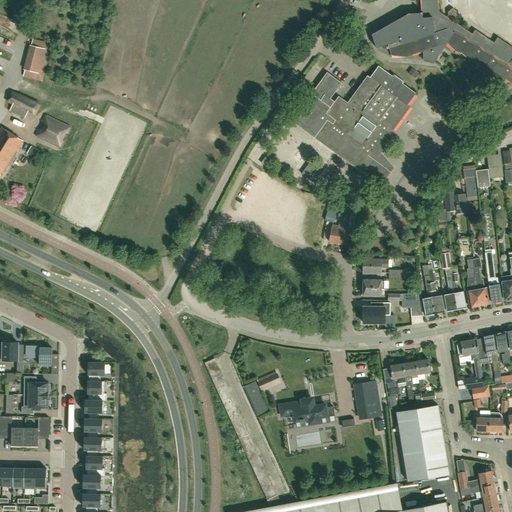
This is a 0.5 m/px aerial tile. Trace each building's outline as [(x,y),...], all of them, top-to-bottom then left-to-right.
[(511,47),(498,38),(494,44),(475,31),(472,35),(450,20),(453,16),(449,13),(446,17),(438,11),(437,0),(421,0),(422,13),(410,14),(410,13),(372,34),(377,48),(387,45),(391,56),(407,57),(423,51),(424,61),(434,64),(447,43),(455,52),(462,53),(470,61),(476,63),(484,71),(490,73),(498,81),(504,82),(506,79),(511,83),(511,47)] [(0,21),(18,30),(21,23),(1,14),(0,16),(0,21)] [(25,77),(46,82),(54,44),(33,40),(25,77)] [(295,124),(315,138),(381,186),(391,172),(394,167),(378,156),(393,136),(390,134),(393,130),(411,107),(407,105),(416,94),(416,93),(403,83),(404,82),(394,74),(393,76),(378,66),(370,77),(367,75),(347,102),(339,96),(338,96),(339,97),(335,102),(330,99),(342,83),(327,72),(303,105),(308,109),(305,113),(304,111),(295,124)] [(418,77),(421,72),(414,69),(411,74),(418,77)] [(34,115),(39,104),(43,95),(22,85),(18,93),(11,90),(6,102),(12,105),(9,111),(24,118),(27,112),(34,115)] [(69,134),(72,127),(46,114),(42,122),(44,123),(41,130),(38,129),(35,136),(61,148),(65,141),(63,140),(66,134),(69,134)] [(0,175),(22,141),(1,127),(0,129),(0,175)] [(27,154),(35,158),(40,151),(32,146),(27,154)] [(507,166),(511,166),(511,167),(511,166),(511,149),(509,150),(503,152),(504,164),(506,164),(507,166)] [(266,166),(270,161),(265,157),(261,163),(266,166)] [(321,174),(308,165),(302,173),(315,183),(321,174)] [(495,165),(488,166),(489,173),(489,179),(504,177),(503,171),(503,168),(495,169),(495,165)] [(488,169),(476,171),(478,187),(490,186),(489,179),(489,173),(488,169)] [(475,177),(466,178),(468,196),(468,199),(478,198),(478,195),(475,177)] [(468,212),(466,193),(455,194),(457,213),(468,212)] [(453,200),(445,200),(446,211),(446,212),(454,211),(453,200)] [(330,203),(326,221),(327,221),(333,223),(336,211),(351,215),(349,227),(346,227),(346,224),(340,223),(339,229),(338,229),(338,226),(332,225),(329,241),(348,245),(354,246),(357,229),(360,209),(351,206),(348,206),(342,204),(339,203),(338,205),(330,203)] [(445,211),(437,212),(438,224),(439,229),(447,228),(446,223),(445,211)] [(436,226),(425,226),(426,236),(437,235),(436,226)] [(449,252),(440,253),(443,269),(451,268),(449,252)] [(486,268),(488,279),(487,279),(492,303),(502,301),(499,284),(500,283),(500,281),(499,280),(498,279),(497,278),(495,278),(493,259),(492,259),(492,252),(485,253),(486,268)] [(511,275),(508,276),(501,277),(505,300),(506,300),(507,301),(511,301),(511,299),(511,298),(511,257),(509,258),(510,269),(511,269),(511,273),(511,275)] [(469,291),(467,291),(470,307),(479,305),(474,274),(473,270),(474,270),(473,260),(473,258),(467,259),(469,269),(467,269),(469,291)] [(364,259),(363,273),(381,273),(381,267),(388,267),(388,260),(381,260),(381,259),(364,259)] [(474,270),(473,270),(474,274),(479,305),(489,303),(486,287),(481,288),(483,286),(482,280),(480,280),(479,275),(482,274),(479,259),(473,260),(474,270)] [(428,266),(430,283),(435,314),(445,312),(442,295),(437,296),(434,282),(432,265),(428,266)] [(430,283),(428,266),(423,266),(423,273),(424,277),(425,277),(426,284),(425,284),(428,297),(422,298),(426,315),(435,314),(430,283)] [(445,269),(447,280),(450,293),(444,294),(447,311),(457,309),(452,279),(451,274),(451,268),(445,269)] [(389,269),(389,278),(412,278),(418,278),(417,274),(412,275),(412,273),(403,273),(403,269),(389,269)] [(457,274),(451,274),(452,279),(457,309),(466,308),(463,292),(463,291),(458,292),(457,286),(456,282),(458,282),(457,274)] [(384,288),(384,280),(363,280),(363,295),(381,295),(381,288),(384,288)] [(421,301),(410,301),(411,307),(411,316),(423,315),(421,305),(421,301)] [(368,307),(363,307),(363,318),(363,323),(385,323),(385,315),(390,315),(390,303),(371,302),(371,304),(368,304),(368,307)] [(190,335),(203,342),(208,333),(195,326),(190,335)] [(504,366),(510,364),(505,332),(496,334),(498,353),(505,352),(505,354),(502,355),(504,366)] [(477,347),(479,353),(479,356),(479,358),(487,357),(487,355),(491,354),(492,360),(495,379),(497,378),(500,378),(494,334),(484,337),(485,346),(477,347)] [(12,342),(12,341),(1,340),(1,360),(24,361),(24,349),(18,348),(18,342),(12,342)] [(479,358),(479,356),(479,353),(477,347),(475,347),(474,340),(461,342),(461,344),(457,344),(458,354),(462,353),(463,356),(471,355),(472,361),(474,360),(475,368),(477,377),(466,379),(467,388),(484,386),(481,367),(480,364),(479,358)] [(52,366),(52,369),(59,369),(59,354),(52,354),(52,348),(40,348),(40,346),(26,345),(26,355),(39,355),(39,365),(52,366)] [(207,368),(217,363),(215,359),(205,363),(207,368)] [(429,359),(416,362),(420,387),(424,386),(423,380),(425,379),(424,374),(431,373),(429,359)] [(88,381),(105,382),(105,381),(100,381),(101,375),(105,375),(105,362),(88,362),(88,375),(89,375),(89,381),(88,381)] [(406,383),(409,400),(413,400),(410,382),(413,382),(411,376),(418,375),(420,387),(416,362),(403,364),(406,383)] [(219,368),(217,363),(207,368),(209,373),(219,368)] [(406,383),(403,364),(390,366),(392,379),(393,384),(388,385),(390,396),(399,394),(398,385),(406,383)] [(219,368),(209,373),(211,378),(221,373),(219,368)] [(258,380),(262,390),(280,381),(276,372),(258,380)] [(223,378),(221,373),(211,378),(213,382),(223,378)] [(511,375),(500,378),(501,383),(506,383),(511,381),(511,375)] [(24,395),(48,395),(48,390),(50,390),(50,383),(48,383),(36,383),(36,377),(24,376),(24,395)] [(223,378),(213,382),(216,387),(226,382),(223,378)] [(85,400),(107,400),(107,393),(104,393),(105,382),(88,381),(88,394),(89,394),(89,400),(85,400)] [(367,400),(358,402),(361,419),(381,416),(376,381),(365,383),(367,400)] [(228,387),(226,382),(216,387),(218,392),(228,387)] [(245,386),(248,391),(257,387),(255,382),(245,386)] [(490,397),(489,392),(488,386),(472,389),(473,399),(490,397)] [(228,387),(218,392),(220,396),(230,392),(228,387)] [(248,391),(250,396),(259,392),(257,387),(248,391)] [(232,397),(230,392),(220,396),(222,401),(232,397)] [(250,396),(252,400),(261,396),(259,392),(250,396)] [(434,392),(421,394),(422,401),(435,399),(434,392)] [(48,395),(24,395),(24,407),(22,407),(22,413),(34,414),(34,410),(41,410),(41,408),(48,408),(48,407),(50,407),(50,401),(48,401),(48,395)] [(252,400),(254,405),(263,401),(261,396),(252,400)] [(390,407),(397,406),(395,396),(389,397),(390,407)] [(232,397),(222,401),(224,406),(234,401),(232,397)] [(320,417),(335,415),(333,406),(326,408),(325,405),(314,407),(313,398),(302,400),(302,402),(280,406),(282,415),(285,415),(285,417),(294,416),(295,421),(300,420),(300,421),(304,420),(304,419),(309,419),(310,424),(321,422),(320,417)] [(107,401),(107,400),(85,400),(85,412),(88,412),(88,418),(85,418),(85,419),(103,419),(100,419),(100,413),(103,413),(103,401),(107,401)] [(236,406),(234,401),(224,406),(226,411),(236,406)] [(254,405),(256,410),(265,406),(263,401),(254,405)] [(449,475),(438,405),(397,412),(408,482),(449,475)] [(226,411),(227,412),(229,415),(239,411),(236,406),(226,411)] [(265,406),(256,410),(258,415),(268,411),(265,406)] [(241,415),(239,411),(229,415),(231,420),(241,415)] [(490,411),(490,418),(489,431),(503,432),(503,415),(500,412),(490,411)] [(243,420),(241,415),(231,420),(233,425),(243,420)] [(12,416),(2,416),(2,438),(11,438),(11,446),(25,447),(25,427),(12,427),(12,416)] [(25,427),(25,447),(38,447),(38,438),(48,439),(49,417),(39,417),(38,428),(25,427)] [(476,431),(489,431),(490,418),(477,418),(476,431)] [(84,437),(84,438),(102,438),(99,437),(99,432),(102,432),(103,419),(85,419),(84,431),(88,431),(88,437),(84,437)] [(245,425),(243,420),(233,425),(235,430),(245,425)] [(245,425),(235,430),(237,434),(247,430),(245,425)] [(250,434),(247,430),(237,434),(239,439),(250,434)] [(250,434),(239,439),(242,444),(252,439),(250,434)] [(102,450),(102,438),(84,438),(84,450),(87,450),(87,456),(86,456),(103,457),(103,456),(99,456),(99,450),(102,450)] [(254,444),(252,439),(242,444),(244,448),(254,444)] [(254,444),(244,448),(246,453),(256,448),(254,444)] [(258,453),(256,448),(246,453),(248,458),(258,453)] [(258,453),(248,458),(250,463),(260,458),(258,453)] [(103,468),(103,457),(86,456),(86,469),(87,469),(87,475),(83,475),(105,476),(105,468),(103,468)] [(263,463),(260,458),(250,463),(253,467),(263,463)] [(263,463),(253,467),(255,472),(265,467),(263,463)] [(267,472),(265,467),(255,472),(257,477),(267,472)] [(3,468),(3,486),(13,486),(13,488),(14,468),(3,468)] [(25,468),(14,468),(13,488),(24,489),(25,468)] [(35,489),(35,468),(25,468),(24,489),(35,489)] [(35,468),(35,489),(46,489),(47,469),(35,468)] [(458,473),(461,489),(470,487),(494,482),(492,470),(479,473),(480,480),(468,482),(465,471),(458,473)] [(267,472),(257,477),(259,482),(269,477),(267,472)] [(83,493),(83,494),(101,494),(98,494),(98,488),(101,488),(101,476),(105,476),(83,475),(83,488),(87,488),(87,494),(83,493)] [(271,482),(269,477),(259,482),(261,486),(271,482)] [(271,482),(261,486),(263,491),(273,486),(271,482)] [(483,497),(496,494),(494,482),(470,487),(471,494),(482,492),(483,497)] [(276,491),(273,486),(263,491),(266,496),(276,491)] [(266,496),(268,500),(278,496),(276,491),(266,496)] [(97,511),(98,507),(101,507),(101,494),(83,494),(83,506),(86,506),(86,511),(97,511)] [(499,506),(496,494),(483,497),(485,503),(473,505),(474,511),(499,506)] [(280,501),(278,496),(268,500),(270,506),(280,501)] [(447,511),(446,501),(402,510),(392,511),(447,511)]
